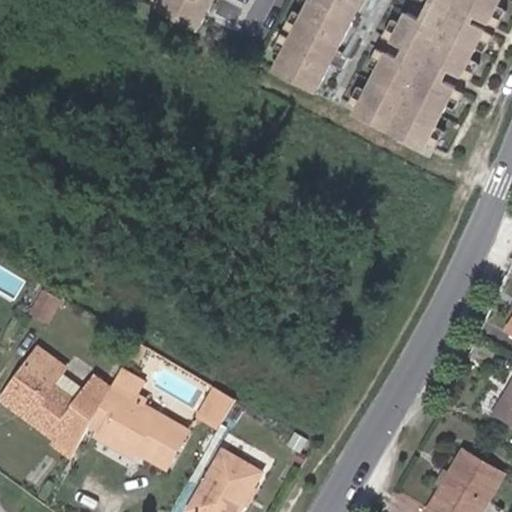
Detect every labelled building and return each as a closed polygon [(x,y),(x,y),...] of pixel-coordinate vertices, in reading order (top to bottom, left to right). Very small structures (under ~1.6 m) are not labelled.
[(159,0),(155,8),(197,30),(211,0),(159,0)] [(273,70),(315,92),(351,20),(312,0),(308,0),(301,15),(292,32),(290,36),(281,54),(273,70)] [(312,0),(351,20),(361,0),(312,0)] [(430,0),(429,3),(465,22),(468,15),(438,0),(430,0)] [(438,0),(468,15),(487,25),(496,7),(499,0),(438,0)] [(399,25),(390,42),(409,52),(441,69),(459,78),(469,60),(474,49),(484,31),(465,22),(429,3),(417,25),(403,17),(399,25)] [(505,12),(496,7),(487,25),(496,30),(505,12)] [(292,32),(301,15),(292,10),(283,28),(292,32)] [(381,38),(390,42),(399,25),(390,20),(381,38)] [(272,49),(281,54),(290,36),(281,31),(272,49)] [(493,36),(484,31),(474,49),(483,54),(493,36)] [(376,70),(385,53),(376,48),(367,66),(376,70)] [(441,69),(409,52),(403,62),(436,79),(441,69)] [(357,107),(356,109),(425,145),(434,127),(445,106),(454,88),(436,79),(403,62),(385,53),(376,70),(366,90),(357,107)] [(469,60),(459,78),(468,83),(477,65),(469,60)] [(348,102),(357,107),(366,90),(357,85),(348,102)] [(463,93),(454,88),(445,106),(454,111),(463,93)] [(443,131),(434,127),(425,145),(434,149),(443,131)] [(40,318),(52,296),(43,291),(31,313),(40,318)] [(49,322),(61,301),(52,296),(40,318),(49,322)] [(77,401),(54,384),(61,375),(66,368),(39,347),(1,400),(56,439),(53,444),(70,457),(90,424),(112,387),(95,376),(84,391),(77,401)] [(136,394),(143,381),(123,370),(112,387),(143,404),(145,400),(136,394)] [(84,391),(61,375),(54,384),(77,401),(84,391)] [(511,425),(511,383),(494,415),(511,425)] [(143,404),(112,387),(90,424),(104,433),(102,437),(135,455),(137,451),(167,468),(188,430),(143,404)] [(219,427),(236,399),(216,387),(199,415),(219,427)] [(190,511),(239,511),(262,472),(223,450),(188,510),(190,511)] [(481,511),(505,474),(463,450),(449,474),(443,485),(428,511),(429,511),(481,511)] [(443,485),(449,474),(445,471),(438,483),(443,485)]
